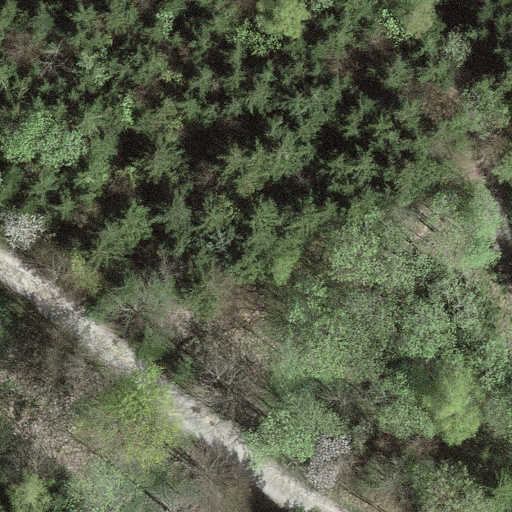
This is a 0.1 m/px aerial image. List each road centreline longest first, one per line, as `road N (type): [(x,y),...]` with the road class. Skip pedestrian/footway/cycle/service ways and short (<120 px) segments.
road 1 (track): [(0,274),(235,463),(321,511)]
road 2 (track): [(430,0),(511,211)]
